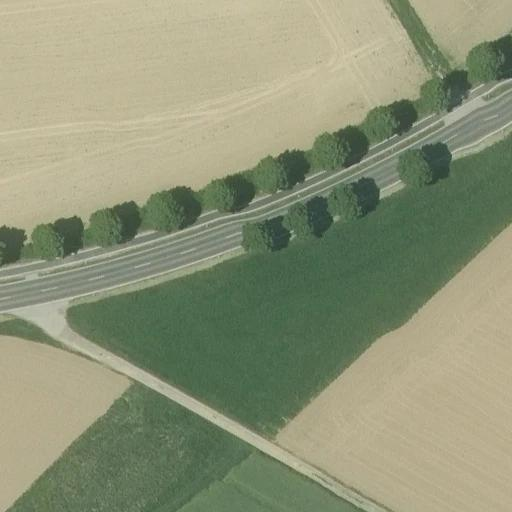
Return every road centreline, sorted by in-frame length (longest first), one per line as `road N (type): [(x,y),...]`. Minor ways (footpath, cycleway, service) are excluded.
road 1 (secondary): [(0,299),(150,268),(242,237),(388,173),(511,101)]
road 2 (track): [(39,293),(50,332),(364,511)]
road 3 (track): [(476,124),(398,0)]
